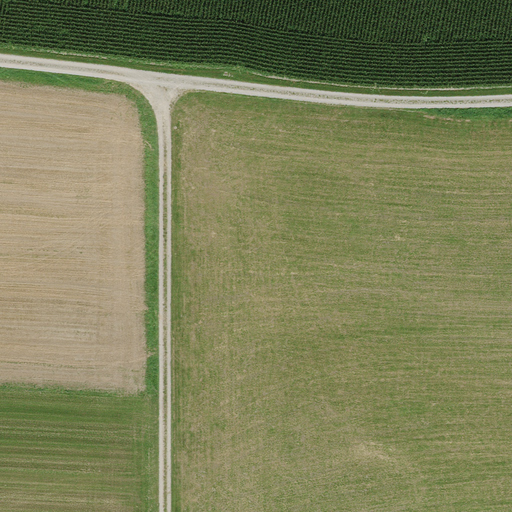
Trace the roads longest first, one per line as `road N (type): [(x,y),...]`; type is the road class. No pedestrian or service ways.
road 1 (track): [(0,64),(357,103),(511,104)]
road 2 (track): [(171,511),(168,84)]
